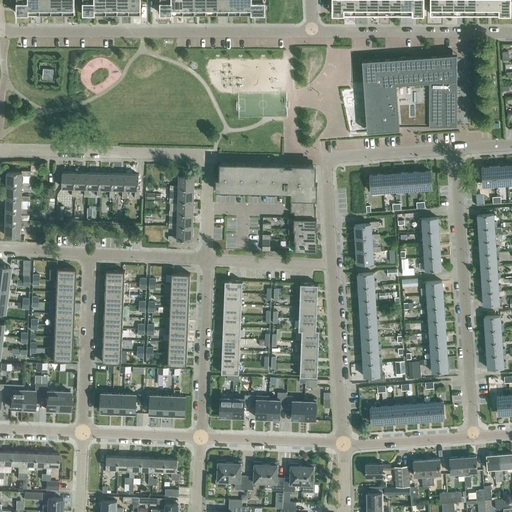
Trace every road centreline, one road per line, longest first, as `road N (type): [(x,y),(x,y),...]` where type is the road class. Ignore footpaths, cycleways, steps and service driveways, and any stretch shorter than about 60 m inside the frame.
road 1 (residential): [(0,30),(314,30)]
road 2 (residential): [(475,436),(454,148)]
road 3 (residential): [(210,156),(0,150)]
road 4 (residential): [(314,30),(511,31)]
road 5 (residential): [(84,435),(92,254)]
road 6 (residential): [(200,439),(207,259)]
road 7 (residential): [(343,442),(334,264)]
road 8 (residential): [(343,442),(200,439)]
road 9 (residential): [(475,436),(343,442)]
road 10 (residential): [(334,264),(207,259)]
road 11 (residential): [(454,148),(328,158)]
